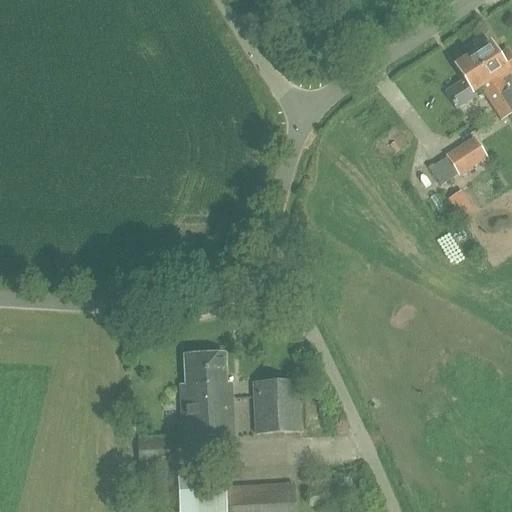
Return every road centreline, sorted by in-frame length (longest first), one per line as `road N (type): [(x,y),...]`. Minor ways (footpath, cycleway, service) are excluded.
road 1 (unclassified): [(393,511),(291,291),(261,262)]
road 2 (unclassified): [(0,301),(186,310),(228,298),(261,262)]
road 3 (unclassified): [(307,116),(473,0)]
road 4 (unclassified): [(261,262),(307,116)]
road 5 (unclassified): [(307,116),(221,0)]
